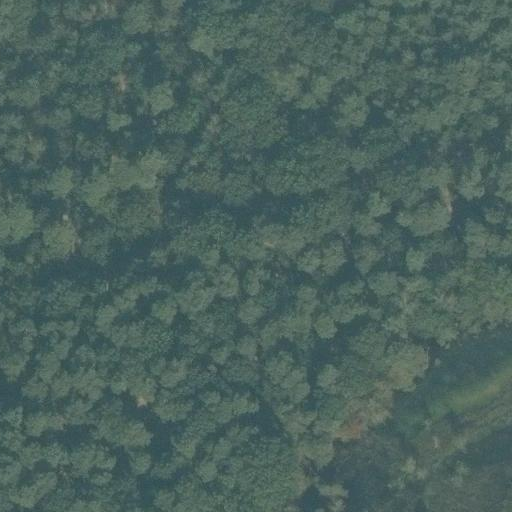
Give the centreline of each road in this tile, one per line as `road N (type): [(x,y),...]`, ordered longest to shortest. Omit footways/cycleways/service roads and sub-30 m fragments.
road 1 (track): [(511,122),(69,278),(86,6)]
road 2 (track): [(143,246),(258,0)]
